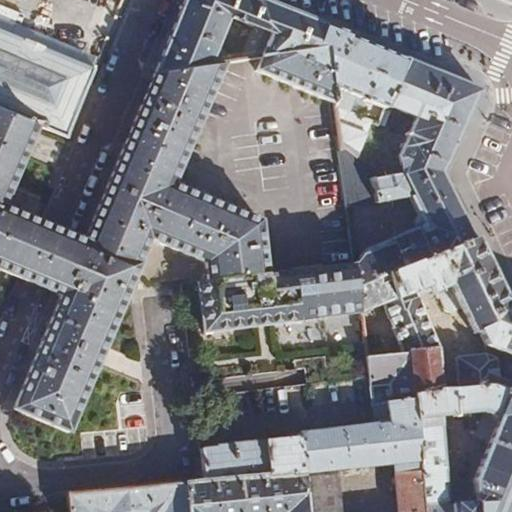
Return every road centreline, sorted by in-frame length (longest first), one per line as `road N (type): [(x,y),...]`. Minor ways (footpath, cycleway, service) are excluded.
road 1 (residential): [(0,370),(152,0)]
road 2 (residential): [(0,484),(145,474),(159,458),(167,436),(149,293)]
